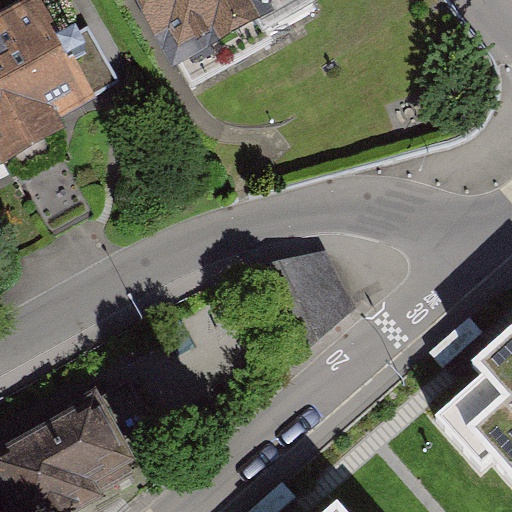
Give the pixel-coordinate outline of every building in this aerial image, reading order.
[(297,0),(113,0),(160,88),(304,12),(297,0)] [(23,17),(0,30),(0,167),(82,121),(23,17)] [(476,464),(489,453),(511,479),(511,322),(466,362),(480,378),(435,417),(476,464)] [(80,401),(0,445),(0,511),(15,511),(112,458),(80,401)] [(346,511),(338,503),(327,511),(346,511)]
